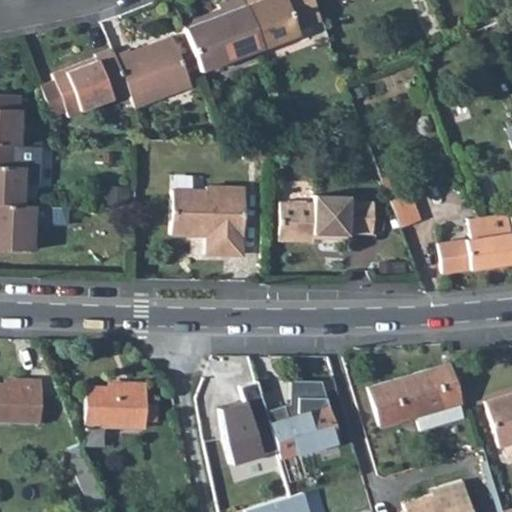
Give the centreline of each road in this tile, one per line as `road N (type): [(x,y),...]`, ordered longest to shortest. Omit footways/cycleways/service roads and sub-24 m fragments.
road 1 (tertiary): [(150,314),(363,319),(511,308)]
road 2 (residential): [(150,314),(175,375),(208,511)]
road 3 (tertiary): [(0,309),(150,314)]
